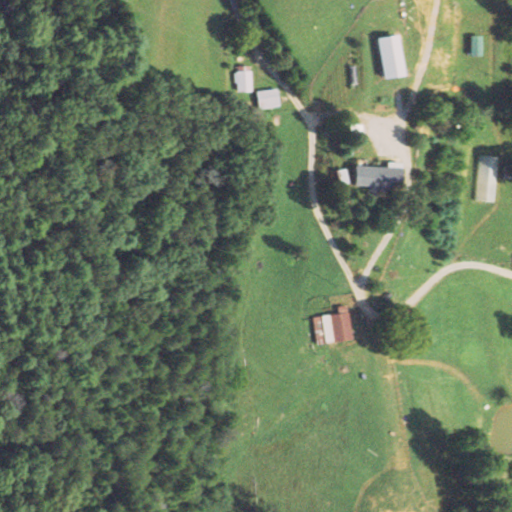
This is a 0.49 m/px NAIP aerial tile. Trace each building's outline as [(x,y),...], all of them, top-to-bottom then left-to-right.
[(378,37),(383,79),(403,76),(398,35),(378,37)] [(470,56),(482,56),(483,36),(471,36),(470,56)] [(250,66),(235,67),(235,92),(251,92),(250,66)] [(257,109),(279,107),(278,88),(256,91),(257,109)] [(493,202),(498,156),(479,155),(475,201),(493,202)] [(355,166),(356,187),(401,186),(401,162),(387,162),(387,166),(355,166)] [(352,340),(347,305),(337,306),(338,313),(312,317),(315,344),(352,340)]
